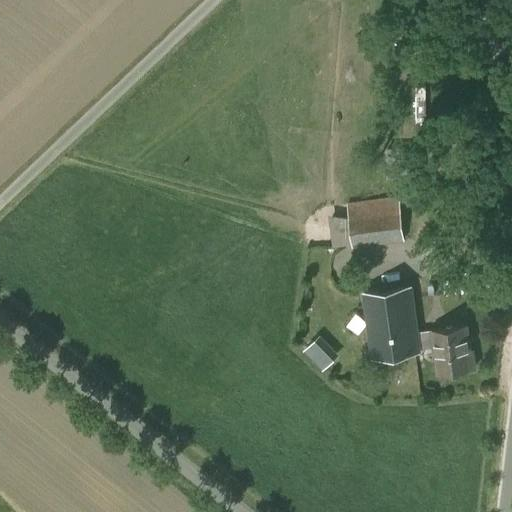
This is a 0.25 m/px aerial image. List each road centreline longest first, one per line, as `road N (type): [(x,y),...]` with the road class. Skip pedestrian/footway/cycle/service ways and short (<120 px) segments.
road 1 (unclassified): [(260,511),(0,302)]
road 2 (track): [(213,0),(0,197)]
